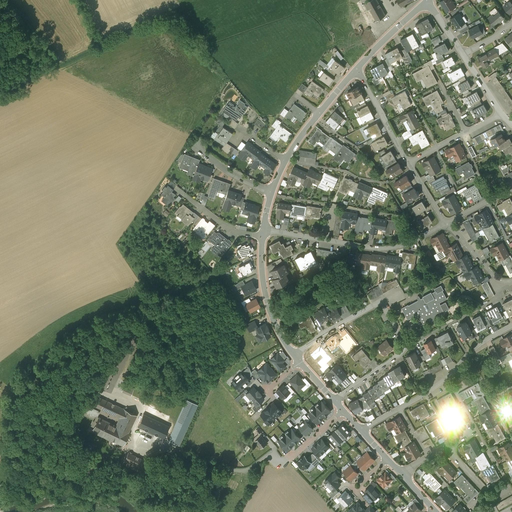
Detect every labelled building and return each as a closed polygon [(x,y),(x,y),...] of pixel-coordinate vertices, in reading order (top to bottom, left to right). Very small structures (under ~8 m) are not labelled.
[(384,16),(375,0),(368,0),(362,3),(366,10),(368,9),(374,21),(384,16)] [(450,0),(442,0),(440,2),(443,6),(446,12),(447,12),(446,11),(454,6),(454,7),(455,6),(450,0)] [(511,1),(511,0),(503,7),(509,14),(511,11),(511,1)] [(504,18),(498,11),(493,15),(493,14),(488,18),(490,21),(495,26),(504,18)] [(459,14),(451,19),(457,29),(462,25),(464,24),(460,18),(461,18),(459,14)] [(433,28),(427,18),(422,21),(427,31),(433,28)] [(427,31),(422,21),(415,24),(419,32),(421,35),(427,31)] [(478,26),(469,31),(473,38),(478,35),(482,33),(478,26)] [(413,33),(407,36),(413,48),(419,45),(418,44),(416,40),(413,33)] [(407,36),(401,40),(405,49),(406,50),(407,51),(413,48),(407,36)] [(445,42),(433,48),(437,56),(442,54),(449,50),(445,42)] [(502,43),(494,47),(494,48),(495,48),(498,55),(508,49),(502,43)] [(397,47),(391,50),(396,60),(402,57),(403,57),(400,51),(397,47)] [(495,48),(478,58),(483,67),(489,64),(487,60),(494,56),(494,57),(498,55),(495,48),(494,48),(495,48)] [(391,50),(385,53),(387,58),(390,63),(391,63),(396,60),(391,50)] [(445,59),(443,61),(446,68),(455,63),(452,56),(445,59)] [(344,67),(334,60),(332,63),(332,64),(330,67),(329,67),(330,68),(336,72),(339,74),(344,67)] [(383,63),(377,66),(382,75),(382,76),(388,73),(383,63)] [(377,66),(370,69),(375,77),(372,79),(375,85),(380,83),(378,78),(382,76),(382,75),(377,66)] [(436,82),(428,66),(414,74),(416,79),(422,76),(428,86),(425,88),(436,82)] [(461,67),(451,72),(452,75),(451,76),(453,80),(458,78),(464,75),(465,74),(461,67)] [(326,73),(323,71),(323,72),(324,72),(320,77),(319,77),(329,85),(334,79),(332,78),(326,73)] [(506,92),(496,76),(491,80),(501,95),(506,92)] [(316,84),(312,81),(312,80),(307,87),(304,92),(309,96),(310,95),(309,95),(312,91),(319,96),(324,88),(317,84),(316,84)] [(460,83),(458,85),(460,88),(459,88),(460,89),(462,92),(471,87),(471,86),(469,84),(470,84),(468,80),(466,80),(460,83)] [(307,87),(302,83),(298,89),(303,92),(304,92),(307,87)] [(352,90),(349,85),(343,92),(344,94),(347,92),(352,90)] [(352,90),(347,92),(350,97),(351,99),(361,93),(358,87),(352,90)] [(395,96),(391,98),(392,100),(395,105),(400,102),(403,108),(411,104),(407,98),(408,97),(405,91),(395,96)] [(439,96),(436,91),(423,98),(426,104),(433,101),(436,107),(436,108),(441,105),(441,104),(443,102),(440,96),(439,96)] [(476,91),(466,97),(468,101),(470,104),(469,104),(470,105),(473,103),(479,100),(481,99),(476,91)] [(391,93),(386,96),(389,101),(392,100),(391,98),(395,96),(393,92),(391,93)] [(506,92),(501,95),(506,103),(511,111),(511,100),(511,99),(506,92)] [(361,93),(351,99),(351,100),(354,104),(354,105),(358,103),(365,99),(361,93)] [(235,107),(233,105),(229,102),(227,105),(227,104),(226,105),(228,106),(225,110),(230,114),(229,115),(236,120),(240,115),(241,116),(248,107),(244,104),(245,103),(240,100),(235,107)] [(306,113),(294,103),(288,111),(285,115),(285,116),(290,119),(292,116),(292,115),(293,113),(297,117),(301,120),(306,113)] [(476,108),(472,110),(474,113),(473,113),(474,114),(476,118),(487,112),(483,104),(482,105),(476,108)] [(360,109),(357,110),(360,116),(371,111),(368,105),(366,105),(360,109)] [(441,105),(436,108),(436,107),(433,109),(436,114),(439,112),(443,110),(441,105)] [(284,108),(279,114),(283,117),(285,116),(285,115),(288,111),(284,108)] [(412,110),(400,117),(403,121),(406,119),(407,120),(412,129),(420,125),(412,110)] [(344,118),(335,111),(330,116),(339,123),(344,118)] [(371,111),(360,116),(364,122),(366,121),(373,117),(374,117),(371,111)] [(442,117),(437,120),(440,125),(440,124),(443,122),(447,130),(446,130),(447,131),(456,126),(449,113),(448,114),(442,117)] [(339,123),(330,116),(326,121),(331,125),(335,129),(335,128),(339,123)] [(238,124),(231,119),(228,124),(234,129),(238,124)] [(281,122),(276,119),(272,124),(276,127),(278,124),(279,125),(281,122)] [(377,122),(367,128),(371,136),(374,134),(380,131),(381,130),(380,130),(378,127),(379,127),(377,122)] [(279,125),(278,124),(276,127),(269,136),(276,141),(276,140),(274,139),(277,135),(286,141),(291,134),(279,125)] [(231,132),(220,125),(218,129),(220,130),(214,139),(223,145),(223,146),(226,142),(228,139),(227,138),(231,132)] [(330,137),(319,130),(318,131),(317,130),(309,141),(314,145),(317,142),(319,140),(325,144),(330,137)] [(412,135),(409,137),(412,143),(418,140),(422,148),(430,144),(422,130),(412,135)] [(486,138),(485,139),(487,141),(486,142),(486,143),(487,143),(490,147),(490,148),(495,145),(499,143),(504,141),(501,134),(497,136),(496,133),(494,134),(491,136),(488,137),(486,138)] [(343,145),(331,136),(325,144),(322,147),(328,152),(330,148),(337,153),(343,145)] [(376,140),(372,142),(376,150),(388,144),(384,136),(382,136),(376,140)] [(504,141),(499,143),(502,149),(504,147),(511,144),(509,138),(504,141)] [(226,142),(223,146),(223,145),(220,149),(227,154),(231,146),(226,142)] [(260,152),(247,142),(238,154),(243,157),(246,153),(255,159),(259,153),(260,152)] [(459,144),(445,151),(448,156),(454,153),(458,161),(466,156),(459,144)] [(355,154),(343,145),(337,153),(333,158),(339,162),(343,157),(349,162),(355,154)] [(231,146),(227,154),(231,156),(236,149),(231,146)] [(476,155),(472,146),(468,148),(472,157),(476,155)] [(391,150),(381,156),(385,163),(388,161),(394,158),(395,157),(391,150)] [(271,162),(259,153),(255,159),(252,163),(256,166),(258,163),(266,169),(270,164),(271,162)] [(199,160),(185,154),(185,155),(182,161),(180,166),(189,170),(188,173),(193,175),(198,164),(199,160)] [(433,157),(423,162),(425,167),(426,169),(427,168),(431,175),(426,177),(428,181),(434,177),(433,174),(440,170),(433,157)] [(387,169),(386,170),(389,174),(392,172),(394,175),(403,170),(398,162),(397,163),(392,166),(387,169)] [(469,162),(456,169),(459,174),(464,172),(467,178),(475,173),(469,162)] [(212,169),(198,164),(193,175),(193,177),(197,178),(198,175),(201,176),(200,177),(206,179),(207,180),(210,174),(212,169)] [(270,164),(266,169),(264,172),(268,175),(274,167),(270,164)] [(307,173),(294,167),(287,182),(294,184),(296,178),(304,181),(307,173)] [(323,175),(309,169),(307,173),(304,181),(308,183),(310,180),(319,184),(323,175)] [(338,178),(324,172),(323,175),(319,184),(318,186),(324,189),(326,184),(327,183),(334,186),(338,178)] [(406,175),(397,181),(400,185),(402,188),(403,188),(410,183),(411,183),(406,175)] [(443,176),(431,182),(434,188),(437,186),(439,184),(440,186),(439,187),(443,194),(451,190),(443,176)] [(358,183),(345,177),(339,190),(344,193),(346,188),(355,192),(358,183)] [(230,184),(214,178),(207,197),(214,199),(217,190),(220,191),(219,195),(219,196),(222,197),(222,196),(225,197),(228,190),(230,184)] [(176,185),(171,181),(166,187),(171,191),(176,185)] [(373,188),(359,182),(358,183),(355,192),(354,194),(360,197),(362,193),(369,196),(373,188)] [(475,184),(463,191),(466,197),(470,194),(474,202),(482,197),(475,184)] [(166,187),(165,186),(162,190),(163,191),(160,194),(165,198),(162,202),(166,205),(169,203),(170,204),(175,199),(173,197),(175,194),(171,191),(166,187)] [(387,193),(373,187),(373,188),(369,196),(367,201),(374,204),(377,197),(384,201),(386,197),(388,194),(387,194),(387,193)] [(406,193),(403,194),(406,198),(407,198),(409,201),(408,201),(408,202),(419,196),(414,188),(413,188),(406,193)] [(241,194),(228,190),(225,197),(222,208),(229,210),(231,203),(241,206),(243,201),(244,198),(240,196),(241,194)] [(454,195),(444,200),(447,204),(448,204),(453,213),(461,209),(454,195)] [(511,201),(510,198),(502,202),(503,202),(497,205),(499,210),(505,207),(509,215),(511,213),(511,201)] [(422,201),(412,207),(414,210),(416,210),(418,214),(423,211),(427,208),(422,201)] [(259,207),(246,202),(243,210),(242,213),(249,216),(247,221),(254,224),(259,207)] [(292,205),(279,203),(276,217),(282,218),(283,218),(284,212),(290,213),(292,205)] [(193,212),(182,204),(180,206),(174,212),(182,219),(181,219),(188,225),(191,221),(194,222),(199,216),(194,212),(193,212)] [(307,207),(292,204),(290,213),(290,216),(295,217),(296,211),(298,212),(298,214),(305,215),(304,221),(305,218),(307,207)] [(321,208),(307,206),(307,207),(305,218),(310,219),(310,218),(310,215),(320,217),(321,208)] [(486,210),(475,216),(479,224),(482,222),(485,228),(492,224),(493,223),(486,210)] [(352,214),(343,212),(342,216),(342,218),(341,221),(341,223),(340,227),(345,228),(346,221),(356,223),(357,216),(358,214),(352,213),(352,214)] [(420,219),(418,220),(418,221),(420,220),(422,223),(420,224),(423,228),(432,222),(428,214),(426,216),(420,219)] [(194,222),(193,223),(195,225),(201,218),(199,216),(194,222)] [(372,219),(357,216),(356,223),(355,232),(359,233),(362,234),(363,227),(370,228),(372,219)] [(208,222),(203,218),(202,218),(201,218),(195,225),(192,229),(196,232),(197,230),(198,232),(199,237),(201,239),(204,238),(206,236),(205,233),(206,233),(208,234),(215,225),(209,221),(208,222)] [(387,220),(372,218),(372,219),(370,228),(370,232),(376,234),(376,233),(375,233),(376,229),(385,230),(387,220)] [(402,222),(387,219),(387,220),(385,230),(385,234),(392,235),(393,229),(400,231),(402,222)] [(485,228),(483,229),(486,234),(487,233),(491,241),(499,237),(492,224),(485,228)] [(213,232),(207,239),(210,241),(212,239),(211,239),(216,233),(213,232)] [(228,240),(218,233),(216,233),(211,239),(212,239),(217,243),(217,245),(213,250),(218,254),(220,252),(222,253),(223,254),(231,244),(231,242),(228,240)] [(442,233),(430,239),(433,244),(437,242),(441,251),(449,246),(442,233)] [(217,243),(212,239),(210,241),(210,242),(214,245),(211,249),(211,252),(218,257),(220,257),(222,253),(220,252),(218,254),(213,250),(217,245),(217,243)] [(279,240),(270,245),(272,248),(271,249),(273,253),(279,250),(285,247),(284,244),(283,242),(281,244),(279,240)] [(247,242),(242,245),(241,244),(238,245),(237,247),(239,249),(238,249),(237,251),(238,253),(240,253),(241,253),(242,256),(243,257),(248,254),(250,253),(250,252),(253,250),(253,249),(251,243),(249,244),(248,243),(247,242)] [(463,256),(456,243),(441,251),(433,255),(434,255),(437,259),(451,252),(455,260),(456,260),(463,256)] [(509,256),(502,243),(491,249),(494,255),(497,253),(501,260),(509,256)] [(291,244),(285,247),(279,250),(281,254),(282,254),(284,258),(293,253),(291,249),(293,248),(291,244)] [(304,257),(309,267),(313,265),(312,264),(317,262),(311,251),(305,254),(304,257)] [(416,254),(403,252),(402,258),(401,261),(415,264),(416,254)] [(372,256),(357,253),(356,255),(355,262),(356,262),(363,263),(370,265),(370,263),(372,256)] [(386,257),(372,254),(372,256),(370,263),(379,264),(380,264),(379,270),(378,269),(378,270),(384,271),(385,265),(386,257)] [(463,256),(456,260),(458,264),(461,263),(465,272),(473,268),(466,254),(463,256)] [(402,258),(387,255),(386,257),(385,265),(394,266),(393,271),(399,272),(401,261),(402,258)] [(501,260),(504,266),(506,265),(507,267),(508,266),(511,272),(510,273),(511,272),(511,258),(510,255),(509,256),(501,260)] [(309,267),(304,257),(301,256),(295,259),(301,270),(305,268),(305,269),(309,267)] [(247,262),(240,265),(239,267),(240,271),(242,272),(243,274),(244,275),(247,273),(247,272),(252,270),(253,268),(251,263),(250,260),(247,262)] [(282,265),(272,270),(276,278),(285,273),(288,272),(284,265),(284,264),(282,265)] [(465,272),(464,273),(467,278),(471,275),(475,283),(483,279),(477,266),(473,268),(465,272)] [(276,278),(273,279),(277,287),(287,282),(289,281),(285,273),(276,278)] [(396,279),(391,282),(394,287),(399,284),(396,279)] [(245,285),(241,287),(245,295),(249,293),(250,293),(253,291),(256,289),(252,281),(245,285)] [(391,282),(386,285),(389,290),(394,287),(391,282)] [(431,292),(423,296),(423,297),(421,299),(420,299),(421,300),(419,301),(418,300),(409,305),(408,305),(402,308),(408,319),(415,315),(421,325),(429,320),(428,318),(430,317),(431,321),(435,319),(433,316),(435,315),(436,317),(444,312),(449,309),(446,302),(440,305),(439,303),(447,299),(443,291),(444,290),(441,285),(434,289),(435,291),(432,293),(431,292)] [(380,288),(375,291),(378,296),(383,293),(380,288)] [(249,298),(241,302),(243,306),(246,305),(246,304),(251,301),(249,298)] [(511,298),(503,303),(506,310),(509,315),(510,315),(511,313),(511,298)] [(251,301),(246,304),(246,305),(250,312),(260,307),(256,299),(251,301)] [(335,308),(335,306),(333,306),(331,307),(330,309),(331,309),(331,310),(327,312),(329,317),(331,321),(332,321),(335,319),(335,320),(337,319),(337,318),(340,316),(340,315),(338,311),(336,307),(335,308)] [(497,306),(488,311),(493,321),(494,321),(495,324),(500,321),(499,318),(502,317),(502,316),(501,313),(497,306)] [(324,308),(322,307),(320,309),(319,310),(320,311),(316,313),(316,314),(318,318),(320,322),(321,321),(324,320),(325,320),(326,319),(326,318),(329,317),(327,312),(325,308),(324,308)] [(315,326),(309,314),(302,318),(304,321),(299,324),(301,328),(306,325),(308,330),(309,329),(311,332),(316,330),(314,327),(315,326)] [(480,314),(472,318),(478,329),(485,326),(486,326),(483,320),(480,314)] [(254,321),(246,325),(249,332),(256,329),(256,328),(257,327),(254,321)] [(471,330),(466,321),(457,326),(464,338),(468,336),(470,339),(474,337),(472,333),(471,331),(471,330)] [(130,323),(100,388),(110,392),(140,327),(130,323)] [(257,327),(256,328),(256,329),(258,334),(261,340),(271,336),(269,333),(270,333),(267,326),(266,326),(265,324),(257,327)] [(357,344),(345,330),(340,334),(339,333),(331,340),(330,338),(326,341),(329,345),(331,343),(332,345),(330,346),(332,348),(336,345),(335,344),(340,341),(344,346),(346,349),(351,345),(353,347),(357,344)] [(444,333),(437,337),(437,336),(437,337),(442,347),(442,346),(442,345),(447,343),(448,345),(454,343),(448,331),(444,333)] [(511,334),(500,340),(502,345),(506,342),(511,351),(511,350),(511,334)] [(386,340),(379,346),(385,354),(393,348),(386,340)] [(431,340),(424,343),(426,347),(429,352),(436,348),(432,340),(431,340)] [(494,346),(489,348),(494,357),(498,355),(494,346)] [(429,352),(426,347),(421,349),(426,358),(431,356),(429,352)] [(372,361),(362,349),(352,356),(356,361),(357,362),(358,361),(363,367),(372,361)] [(415,352),(407,356),(413,368),(421,363),(415,352)] [(278,353),(270,360),(280,371),(286,366),(282,363),(285,360),(284,359),(279,354),(278,353)] [(257,372),(260,376),(264,381),(267,378),(270,381),(277,374),(267,363),(257,372)] [(347,375),(337,364),(331,370),(326,374),(330,379),(334,375),(340,382),(347,375)] [(400,365),(394,369),(399,378),(405,375),(403,372),(400,366),(400,365)] [(242,372),(248,378),(252,374),(251,372),(248,366),(242,372)] [(256,379),(260,376),(257,372),(255,369),(251,372),(252,374),(256,379)] [(399,378),(394,369),(388,372),(389,373),(394,381),(399,378)] [(248,378),(242,372),(239,375),(238,374),(233,378),(234,379),(235,380),(232,383),(239,391),(244,386),(247,384),(246,384),(250,381),(248,378)] [(389,373),(383,376),(384,377),(389,386),(394,383),(394,381),(389,373)] [(306,384),(297,374),(289,381),(298,390),(306,384)] [(384,377),(378,380),(379,382),(384,390),(389,387),(389,386),(384,377)] [(379,382),(373,385),(374,386),(378,395),(379,394),(384,391),(384,390),(379,382)] [(485,395),(478,382),(463,391),(467,398),(476,392),(479,398),(483,396),(485,395)] [(134,389),(125,385),(122,391),(131,395),(134,389)] [(290,392),(283,385),(276,391),(283,398),(290,392)] [(261,394),(257,390),(256,390),(253,386),(242,396),(247,402),(250,399),(256,406),(264,398),(261,395),(261,394)] [(374,386),(368,389),(369,391),(373,399),(374,399),(379,396),(379,394),(378,395),(374,386)] [(154,395),(146,391),(141,402),(149,406),(154,395)] [(369,391),(363,394),(364,395),(368,403),(369,403),(374,400),(374,399),(373,399),(369,391)] [(451,392),(437,400),(440,406),(445,403),(444,403),(446,402),(449,408),(456,405),(457,404),(451,392)] [(397,399),(399,403),(410,398),(408,394),(397,399)] [(124,409),(94,395),(90,404),(120,417),(124,409)] [(364,395),(358,398),(363,408),(369,405),(369,403),(368,403),(364,395)] [(511,397),(511,395),(505,398),(498,402),(501,408),(509,404),(511,409),(511,397)] [(491,409),(483,396),(479,398),(475,400),(482,414),(491,409)] [(358,398),(352,401),(353,404),(357,411),(363,408),(358,398)] [(174,409),(174,406),(174,403),(172,401),(170,400),(167,399),(165,400),(162,401),(161,404),(160,406),(161,409),(163,411),(165,413),(167,413),(170,412),(172,411),(174,409)] [(187,401),(168,440),(178,446),(198,406),(187,401)] [(322,401),(315,407),(324,417),(331,411),(322,401)] [(282,411),(274,402),(270,406),(270,405),(267,408),(275,417),(278,415),(279,415),(282,412),(282,411)] [(423,403),(410,411),(413,416),(419,413),(422,418),(418,420),(418,421),(430,414),(423,403)] [(511,409),(509,404),(501,408),(502,409),(506,407),(509,412),(511,410),(511,409)] [(98,410),(85,405),(82,412),(85,413),(84,414),(95,419),(99,411),(98,411),(99,411),(98,410)] [(449,408),(442,413),(445,418),(452,414),(454,418),(453,418),(455,421),(462,417),(458,410),(455,405),(456,405),(449,408)] [(324,417),(315,407),(309,414),(317,423),(324,417)] [(275,417),(267,408),(264,410),(260,414),(269,424),(269,423),(272,420),(275,417)] [(125,409),(124,409),(120,417),(119,417),(116,425),(129,431),(137,415),(136,415),(135,414),(125,409)] [(482,414),(481,415),(488,428),(497,423),(498,423),(491,409),(482,414)] [(169,426),(143,414),(138,426),(163,438),(169,426)] [(116,425),(98,416),(92,429),(122,444),(129,431),(116,425)] [(406,428),(399,416),(386,424),(389,429),(390,429),(394,426),(398,433),(405,429),(406,428)] [(313,428),(305,419),(298,426),(306,435),(313,428)] [(444,431),(437,419),(425,425),(429,431),(433,429),(436,436),(444,431)] [(505,438),(497,423),(488,428),(486,430),(488,434),(492,432),(498,442),(505,438)] [(342,424),(335,431),(343,440),(351,433),(342,424)] [(292,428),(285,435),(294,444),(301,438),(292,428)] [(412,442),(405,429),(398,433),(394,435),(396,439),(399,437),(404,446),(412,442)] [(335,431),(327,437),(336,446),(343,440),(335,431)] [(285,435),(278,441),(287,450),(289,447),(290,447),(294,444),(285,435)] [(267,443),(261,436),(255,441),(261,448),(267,443)] [(322,438),(312,447),(320,456),(330,447),(322,438)] [(470,451),(478,446),(474,440),(463,446),(467,452),(470,451)] [(421,454),(413,441),(412,442),(404,446),(408,452),(409,452),(412,458),(411,459),(421,454)] [(511,449),(508,442),(500,447),(508,460),(511,457),(511,449)] [(478,446),(470,451),(473,457),(481,453),(478,446)] [(151,463),(128,451),(122,463),(145,474),(151,463)] [(371,456),(367,452),(362,457),(370,465),(375,460),(371,456)] [(491,465),(483,452),(481,453),(473,457),(470,459),(472,463),(478,460),(483,470),(491,465)] [(300,459),(297,462),(303,469),(306,466),(307,467),(310,465),(309,464),(311,462),(305,455),(302,457),(299,459),(300,459)] [(357,461),(360,465),(364,469),(370,465),(362,457),(357,461)] [(457,473),(446,462),(441,467),(437,470),(438,470),(442,475),(442,474),(441,474),(443,472),(450,478),(449,479),(457,473)] [(500,478),(492,464),(491,465),(483,470),(482,470),(485,476),(488,475),(492,481),(492,482),(495,480),(496,480),(500,478)] [(350,465),(343,472),(351,480),(358,473),(355,469),(354,470),(350,465)] [(335,472),(332,475),(332,474),(325,481),(332,489),(333,490),(335,488),(340,484),(338,481),(338,478),(339,477),(335,472)] [(441,485),(429,472),(427,474),(427,475),(428,476),(425,480),(423,481),(427,486),(428,484),(435,491),(441,485)] [(386,473),(383,475),(383,474),(380,477),(380,478),(378,480),(383,486),(386,483),(387,485),(390,482),(389,482),(392,479),(388,475),(386,473)] [(397,479),(391,473),(388,475),(392,479),(394,482),(397,479)] [(475,488),(462,474),(453,482),(454,482),(457,486),(460,483),(462,486),(468,494),(467,494),(468,495),(468,494),(470,492),(472,490),(475,488)] [(376,490),(371,485),(365,491),(367,492),(370,496),(369,496),(372,500),(373,500),(377,496),(378,496),(381,494),(377,490),(376,490)] [(335,488),(333,490),(332,489),(328,493),(332,497),(339,492),(335,488)] [(455,501),(444,490),(436,497),(441,503),(442,502),(448,508),(455,501)] [(339,492),(332,497),(334,499),(337,497),(338,498),(342,494),(339,491),(339,492)] [(338,498),(337,498),(338,498),(340,501),(342,503),(345,506),(344,506),(345,506),(353,499),(353,498),(352,498),(350,496),(351,496),(348,493),(346,491),(345,491),(342,494),(338,498)] [(367,492),(363,496),(369,503),(372,500),(369,496),(370,496),(367,492)] [(365,510),(358,502),(349,511),(366,511),(367,511),(365,510)] [(415,503),(414,503),(409,508),(410,509),(412,511),(419,511),(421,511),(415,503)]
